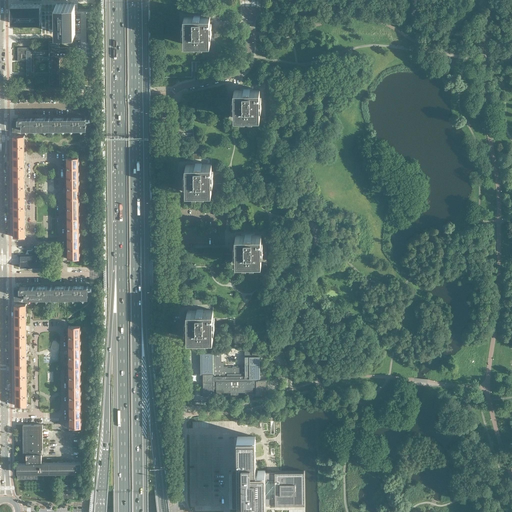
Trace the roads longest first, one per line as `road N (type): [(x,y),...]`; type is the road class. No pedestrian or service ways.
road 1 (unclassified): [(180,511),(177,390),(168,351),(167,103),(179,87),(243,69),(251,0)]
road 2 (motorway): [(135,303),(132,0)]
road 3 (motorway): [(118,0),(121,264)]
road 4 (motorway): [(121,264),(99,511)]
road 5 (motorway): [(121,264),(123,511)]
road 6 (motorway): [(162,511),(135,303)]
road 7 (motorway): [(138,511),(135,303)]
road 8 (residential): [(36,328),(62,327),(64,410),(38,415)]
